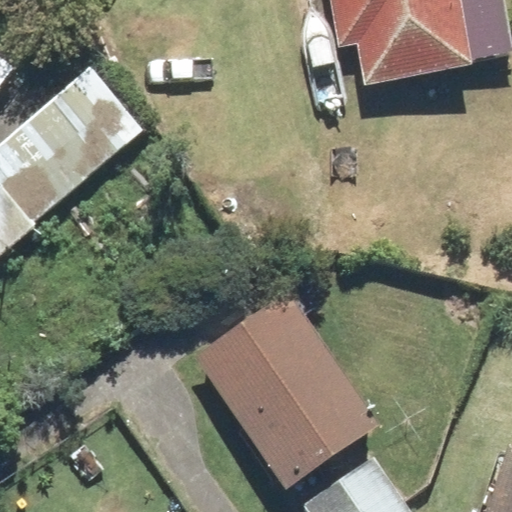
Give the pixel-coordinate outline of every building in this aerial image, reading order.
[(511,29),(508,0),(335,0),(342,54),(357,52),(362,94),(476,80),(474,61),(511,55),(511,29)] [(0,97),(18,72),(0,59),(0,97)] [(0,192),(0,266),(39,234),(152,139),(96,73),(0,153),(0,187),(3,191),(0,192)] [(411,511),(370,450),(387,439),(294,299),(201,360),(294,500),(301,495),(312,511),(411,511)] [(511,511),(511,459),(495,511),(511,511)]
